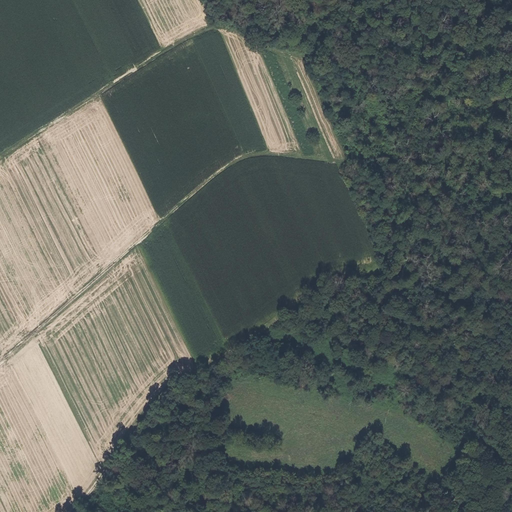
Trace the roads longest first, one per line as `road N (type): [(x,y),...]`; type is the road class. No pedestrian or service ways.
road 1 (track): [(0,363),(237,158),(361,161),(408,271),(334,281),(175,382),(71,511)]
road 2 (track): [(0,159),(215,25),(302,56),(407,67)]
